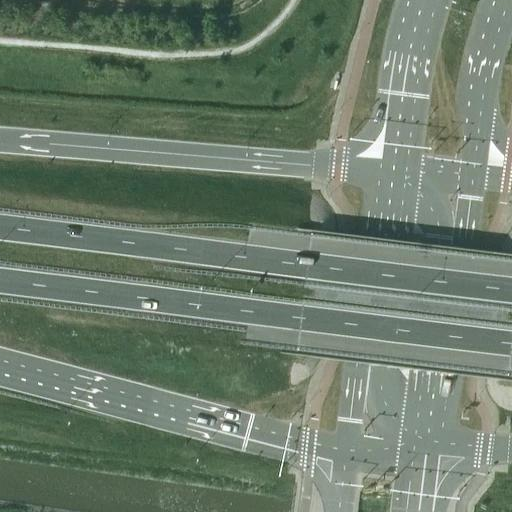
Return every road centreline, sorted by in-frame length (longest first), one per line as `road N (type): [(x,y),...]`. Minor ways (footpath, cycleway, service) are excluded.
road 1 (primary): [(0,281),(511,344)]
road 2 (primary): [(511,289),(0,228)]
road 3 (primary): [(391,171),(0,142)]
road 4 (primary): [(0,368),(347,447)]
road 5 (track): [(292,0),(259,39),(226,52),(184,57),(0,40)]
road 6 (tertiary): [(391,171),(347,447)]
road 7 (tertiary): [(471,180),(481,64),(502,0)]
road 8 (tertiary): [(429,0),(391,171)]
road 9 (tertiary): [(426,445),(447,272)]
road 10 (primary): [(447,272),(437,223),(419,193),(391,171)]
